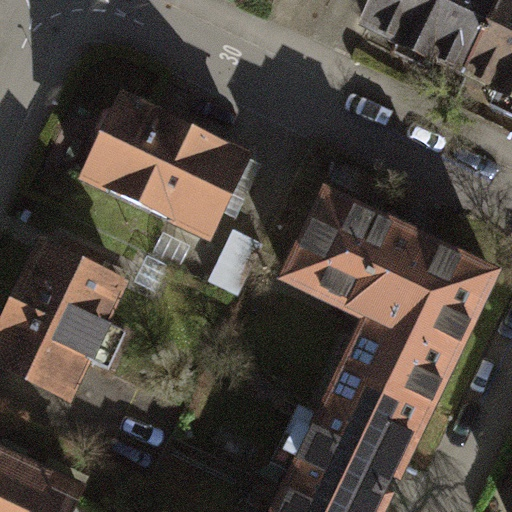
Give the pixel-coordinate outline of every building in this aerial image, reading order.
[(467,70),(500,0),(378,0),(367,23),(467,70)] [(511,91),(511,0),(500,0),(467,70),(511,91)] [(252,155),(124,94),(85,177),(212,238),(252,155)] [(350,369),(439,412),(504,278),(325,192),(283,281),(372,324),(350,369)] [(59,255),(40,246),(0,330),(0,368),(70,401),(124,286),(98,274),(105,260),(65,242),(59,255)] [(350,369),(281,511),(390,511),(439,412),(350,369)] [(75,511),(85,492),(0,451),(0,511),(75,511)]
